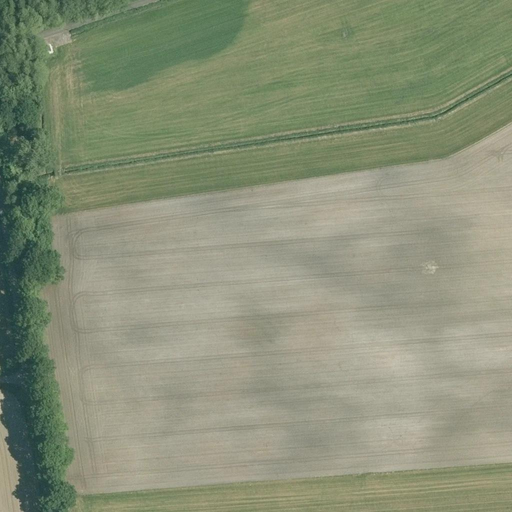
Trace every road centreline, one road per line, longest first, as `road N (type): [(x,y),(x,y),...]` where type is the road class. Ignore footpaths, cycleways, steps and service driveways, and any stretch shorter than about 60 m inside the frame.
road 1 (unclassified): [(0,200),(48,511)]
road 2 (unclassified): [(157,0),(0,52)]
